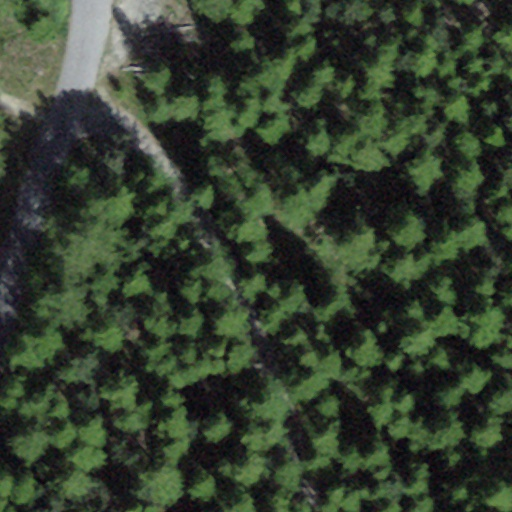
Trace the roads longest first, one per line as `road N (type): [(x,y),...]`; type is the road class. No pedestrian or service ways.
road 1 (track): [(315,470),(264,262),(89,99)]
road 2 (track): [(0,331),(89,99)]
